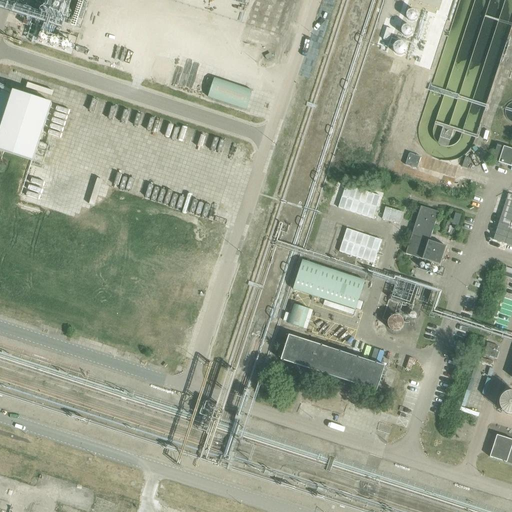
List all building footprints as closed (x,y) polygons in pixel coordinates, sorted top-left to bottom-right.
[(250,29),(246,42),(255,45),(270,49),(275,31),(286,0),(272,0),(262,32),(250,29)] [(13,93),(0,132),(0,154),(31,165),(51,106),(13,93)] [(222,164),(229,140),(199,131),(192,155),(222,164)] [(511,167),(511,149),(497,145),(492,161),(511,167)] [(405,166),(417,170),(420,159),(408,155),(405,166)] [(461,169),(468,171),(471,161),(464,159),(461,169)] [(511,205),(500,202),(489,237),(496,239),(502,220),(510,223),(503,242),(511,245),(511,205)] [(405,254),(440,265),(447,246),(430,241),(439,212),(421,206),(405,254)] [(387,221),(399,225),(403,214),(391,210),(387,221)] [(347,229),(339,252),(374,264),(381,241),(347,229)] [(356,311),(365,282),(322,268),(313,297),(356,311)] [(389,294),(413,304),(420,288),(396,278),(389,294)] [(293,304),(287,323),(303,328),(309,309),(293,304)] [(403,322),(403,319),(401,316),(399,314),(396,313),(392,314),(390,315),(389,316),(387,319),(386,321),(387,325),(388,328),(390,329),(392,330),(394,330),(398,330),(400,329),(402,327),(403,325),(403,322)] [(281,360),(377,391),(385,366),(289,335),(281,360)] [(511,440),(497,436),(491,458),(511,463),(511,440)]
